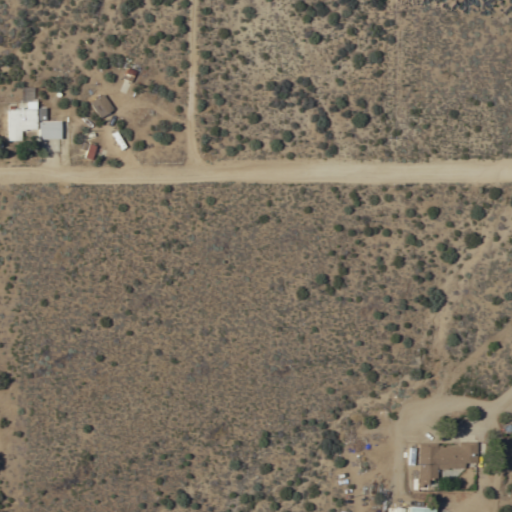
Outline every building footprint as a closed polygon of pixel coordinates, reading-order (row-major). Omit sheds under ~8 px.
[(9,109),(9,105),(13,105),(13,109),(18,109),(18,107),(22,107),(22,109),(25,109),(25,103),(21,103),(20,87),(33,87),(33,98),(36,98),(36,101),(34,101),(35,129),(24,129),(24,130),(20,130),(20,139),(18,139),(18,140),(7,140),(6,109),(9,109)] [(112,109),(99,118),(89,103),(102,94),(112,109)] [(58,121),(59,138),(37,139),(37,122),(58,121)] [(87,143),(88,141),(89,142),(89,141),(93,143),(94,143),(93,145),(95,145),(90,159),(84,157),(86,150),(79,148),(81,141),(87,143)] [(436,443),(436,445),(441,445),(441,447),(458,447),(458,441),(475,441),(475,462),(463,463),(463,468),(448,468),(448,469),(436,469),(436,479),(427,479),(427,484),(422,484),(422,487),(417,487),(417,484),(418,484),(417,443),(436,443)]
